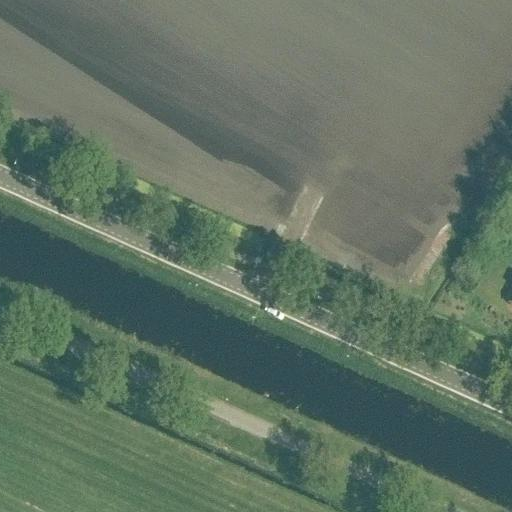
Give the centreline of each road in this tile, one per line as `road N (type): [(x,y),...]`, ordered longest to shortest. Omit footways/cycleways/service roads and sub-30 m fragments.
road 1 (tertiary): [(511,408),(0,178)]
road 2 (unclassified): [(439,511),(0,311)]
